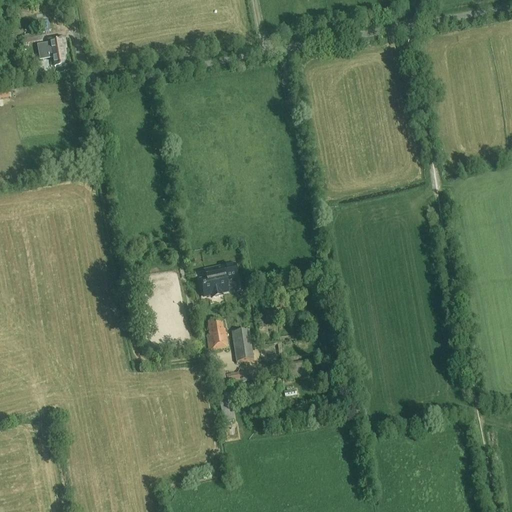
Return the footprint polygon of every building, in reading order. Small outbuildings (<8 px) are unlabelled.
[(41,34),(32,36),(33,43),(42,42),(41,34)] [(47,45),(38,47),(41,61),(52,59),(54,67),(65,66),(64,56),(66,56),(64,48),(66,47),(64,38),(47,40),(47,45)] [(237,278),(234,265),(207,271),(209,279),(200,281),(203,298),(211,296),(212,299),(221,297),(220,294),(228,292),(225,281),(237,278)] [(286,301),(278,302),(279,310),(287,309),(286,301)] [(209,351),(227,349),(225,331),(223,331),(222,322),(207,324),(209,337),(207,337),(209,351)] [(249,331),(231,333),(236,363),(253,361),(249,331)] [(307,364),(289,366),(291,379),(309,376),(307,364)] [(233,420),(223,369),(213,371),(223,422),(233,420)] [(238,374),(226,376),(228,385),(240,383),(238,374)] [(273,379),(261,381),(262,387),(274,385),(273,379)] [(241,392),(243,401),(255,398),(253,389),(241,392)] [(295,390),(284,392),(285,398),(297,396),(295,390)]
